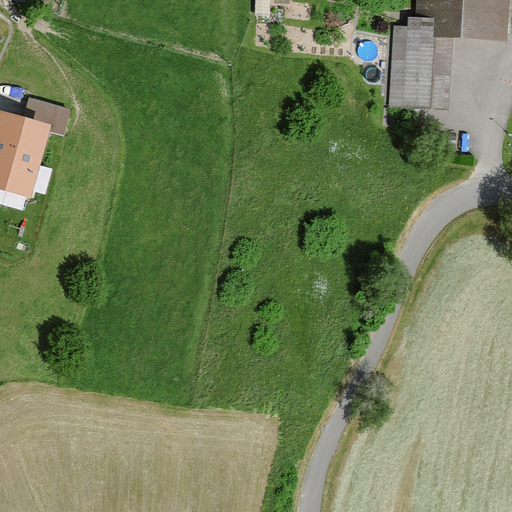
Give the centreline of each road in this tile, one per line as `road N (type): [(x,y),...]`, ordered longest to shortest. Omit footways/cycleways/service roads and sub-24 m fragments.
road 1 (unclassified): [(309,511),(318,465),(430,224),(455,200),(487,188)]
road 2 (residential): [(487,188),(511,66)]
